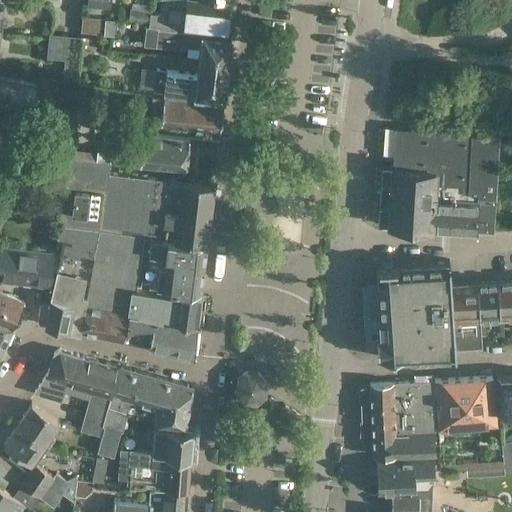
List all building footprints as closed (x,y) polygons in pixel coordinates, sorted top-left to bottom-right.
[(129,18),(129,20),(150,23),(150,24),(150,25),(159,26),(158,28),(229,35),(230,30),(232,17),(233,7),(223,6),(224,3),(197,0),(162,0),(161,14),(151,12),(151,10),(131,8),(129,18)] [(83,16),(82,31),(104,34),(105,34),(106,19),(83,16)] [(106,19),(105,34),(116,35),(118,20),(106,19)] [(147,25),(145,44),(156,45),(188,49),(188,46),(200,48),(200,49),(199,60),(229,64),(230,53),(232,36),(229,35),(158,28),(159,26),(150,25),(147,25)] [(65,59),(68,36),(50,34),(48,57),(65,59)] [(77,82),(79,60),(81,37),(68,36),(65,59),(63,80),(77,82)] [(157,69),(155,90),(225,98),(228,75),(229,64),(199,60),(198,71),(197,73),(157,69)] [(0,104),(32,110),(37,83),(0,76),(0,104)] [(221,129),(223,103),(153,96),(151,116),(161,123),(221,129)] [(90,126),(114,129),(116,115),(92,112),(90,126)] [(494,229),(500,134),(396,126),(389,225),(477,229),(477,228),(494,229)] [(186,170),(190,138),(144,132),(142,149),(112,146),(111,150),(98,149),(97,151),(71,148),(70,155),(111,160),(186,170)] [(207,241),(214,185),(109,172),(111,160),(70,155),(68,155),(61,223),(100,228),(207,241)] [(0,206),(14,208),(16,186),(0,184),(0,206)] [(87,303),(88,297),(91,279),(97,248),(100,228),(61,223),(56,267),(58,268),(49,303),(41,302),(39,319),(40,323),(44,323),(80,331),(87,303)] [(205,259),(207,241),(100,228),(97,248),(130,253),(161,258),(162,254),(205,259)] [(0,278),(50,284),(56,252),(4,245),(1,266),(0,271),(0,278)] [(161,258),(130,253),(97,248),(91,279),(132,288),(143,290),(144,286),(201,297),(205,259),(162,254),(161,258)] [(511,279),(452,283),(450,259),(376,264),(377,286),(365,287),(369,343),(377,343),(378,355),(382,355),(382,357),(456,352),(454,326),(480,324),(480,332),(487,332),(487,321),(511,318),(511,279)] [(143,290),(132,288),(91,279),(88,297),(87,303),(128,312),(197,324),(201,297),(144,286),(143,290)] [(0,323),(13,329),(15,324),(24,302),(7,296),(0,294),(0,323)] [(123,340),(128,312),(87,303),(80,331),(123,340)] [(193,355),(197,324),(128,312),(123,340),(193,355)] [(3,352),(13,329),(0,323),(0,352),(2,353),(3,352)] [(69,381),(77,353),(59,347),(53,353),(46,374),(67,380),(69,381)] [(110,392),(117,364),(77,353),(69,381),(91,387),(110,392)] [(143,411),(146,373),(117,364),(110,392),(91,387),(86,407),(84,417),(78,416),(64,410),(61,420),(75,426),(81,428),(81,429),(100,433),(98,447),(115,451),(121,429),(122,429),(128,412),(142,412),(143,411)] [(238,378),(235,391),(243,401),(257,402),(267,395),(268,382),(258,372),(245,372),(238,378)] [(184,426),(191,386),(146,373),(143,411),(154,412),(153,423),(155,423),(184,426)] [(62,399),(67,380),(46,374),(34,391),(62,399)] [(500,419),(511,418),(511,374),(498,375),(500,419)] [(463,377),(466,424),(495,422),(492,375),(463,377)] [(434,379),(438,426),(447,425),(466,424),(463,377),(434,379)] [(373,455),(436,452),(433,379),(370,382),(373,455)] [(49,443),(55,435),(51,433),(59,421),(31,402),(18,421),(49,443)] [(43,452),(49,443),(18,421),(4,441),(31,461),(40,449),(43,452)] [(191,455),(193,427),(184,426),(155,423),(152,449),(130,448),(130,453),(121,452),(119,483),(127,484),(129,464),(168,466),(169,453),(191,455)] [(188,488),(190,461),(191,455),(169,453),(168,466),(129,464),(127,484),(150,486),(188,488)] [(433,474),(433,468),(432,456),(374,458),(375,468),(376,468),(380,471),(380,475),(379,475),(379,478),(375,480),(375,485),(379,487),(380,490),(414,489),(414,487),(430,486),(429,474),(433,474)] [(53,476),(35,463),(28,472),(47,486),(50,483),(63,492),(62,493),(74,501),(75,495),(76,479),(77,474),(65,479),(56,473),(53,476)] [(28,472),(12,495),(9,492),(0,485),(0,511),(20,511),(26,505),(31,508),(39,496),(53,506),(62,493),(63,492),(50,483),(47,486),(28,472)] [(186,511),(187,497),(188,488),(150,486),(149,502),(116,498),(113,511),(186,511)] [(431,511),(432,496),(391,494),(391,510),(376,509),(375,511),(431,511)]
